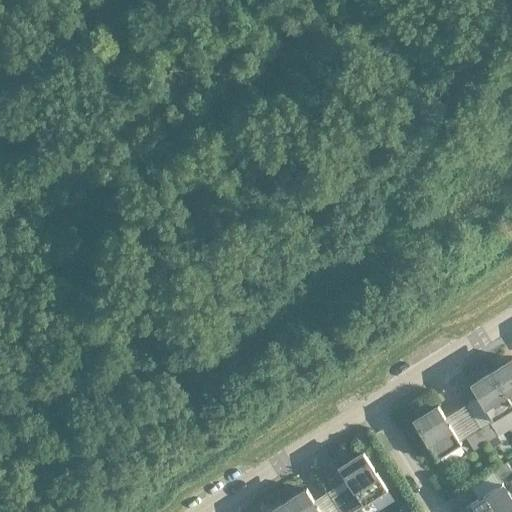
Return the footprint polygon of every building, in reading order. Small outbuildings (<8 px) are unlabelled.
[(511,359),(493,371),(511,401),(511,359)] [(511,401),(493,371),(472,385),(479,396),(482,395),(485,400),(482,402),(494,421),(511,409),(511,401)] [(462,443),(450,423),(445,426),(441,420),(446,417),(438,405),(414,420),(438,458),(462,443)] [(490,422),(480,428),(488,441),(498,435),(490,422)] [(488,441),(480,428),(466,437),(474,450),(488,441)] [(356,482),(352,485),(332,498),(340,511),(360,511),(358,508),(389,489),(365,452),(341,467),(348,479),(352,476),(356,482)] [(493,470),(499,479),(511,471),(511,470),(506,461),(493,470)] [(466,505),(470,511),(502,511),(511,506),(511,497),(502,482),(483,494),(485,497),(480,500),(478,497),(466,505)] [(307,488),(286,502),(291,511),(322,511),(318,505),(315,507),(312,502),(315,500),(307,488)] [(291,511),(286,502),(269,511),(291,511)]
